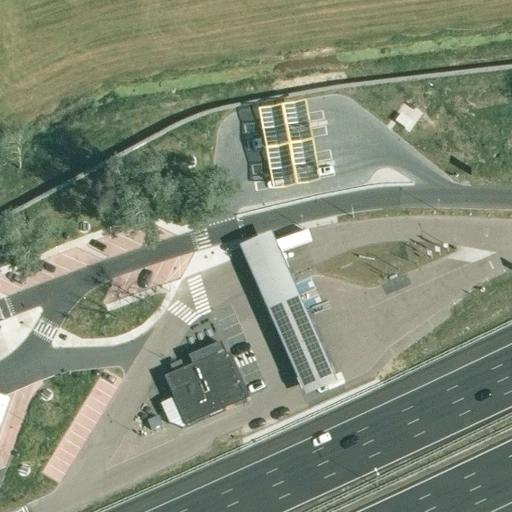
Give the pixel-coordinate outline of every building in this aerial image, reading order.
[(304,101),(257,110),(258,118),(265,156),(271,188),(272,193),(319,184),(318,178),(305,110),(304,101)] [(211,208),(160,224),(165,239),(216,224),(211,208)] [(135,229),(84,249),(91,267),(142,247),(135,229)] [(268,230),(234,245),(259,300),(292,285),(268,230)] [(292,285),(259,300),(305,403),(339,388),(292,285)] [(105,353),(108,342),(57,331),(54,342),(105,353)] [(164,379),(185,428),(246,402),(224,353),(220,344),(188,358),(192,367),(164,379)] [(151,430),(161,426),(157,416),(147,421),(151,430)]
